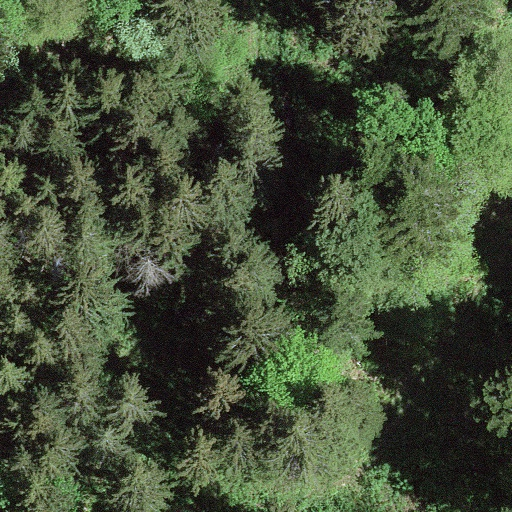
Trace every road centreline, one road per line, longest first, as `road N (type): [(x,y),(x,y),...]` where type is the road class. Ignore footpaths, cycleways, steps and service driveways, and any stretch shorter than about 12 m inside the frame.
road 1 (track): [(272,0),(266,53),(273,150),(254,221),(201,284),(112,511)]
road 2 (track): [(511,270),(398,414),(339,467),(270,511)]
